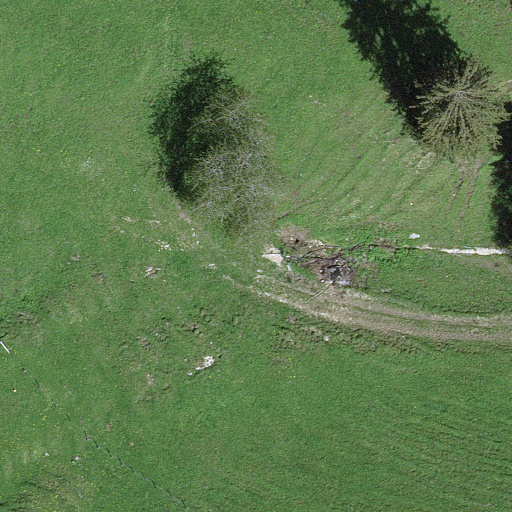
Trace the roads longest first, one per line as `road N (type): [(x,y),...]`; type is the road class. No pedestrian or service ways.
road 1 (track): [(511,330),(410,335),(207,263),(162,201)]
road 2 (track): [(162,201),(117,119),(51,93),(0,100)]
road 3 (track): [(162,201),(175,86),(168,0)]
